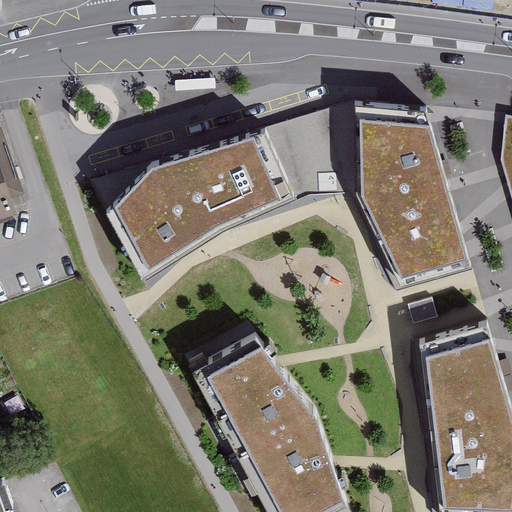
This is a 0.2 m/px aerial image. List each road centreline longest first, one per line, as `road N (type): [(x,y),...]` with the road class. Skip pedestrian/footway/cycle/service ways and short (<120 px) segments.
road 1 (tertiary): [(511,38),(367,17),(160,5)]
road 2 (tertiary): [(162,40),(311,42),(511,65)]
